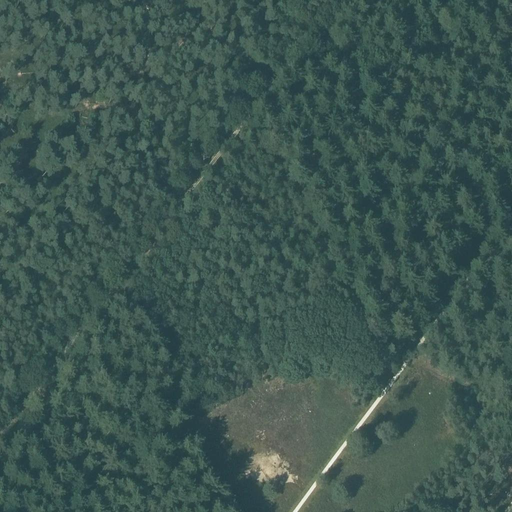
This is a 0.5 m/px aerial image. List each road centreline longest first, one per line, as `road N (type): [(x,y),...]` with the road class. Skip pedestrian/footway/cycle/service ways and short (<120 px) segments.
road 1 (track): [(0,440),(341,0)]
road 2 (track): [(97,511),(35,395)]
